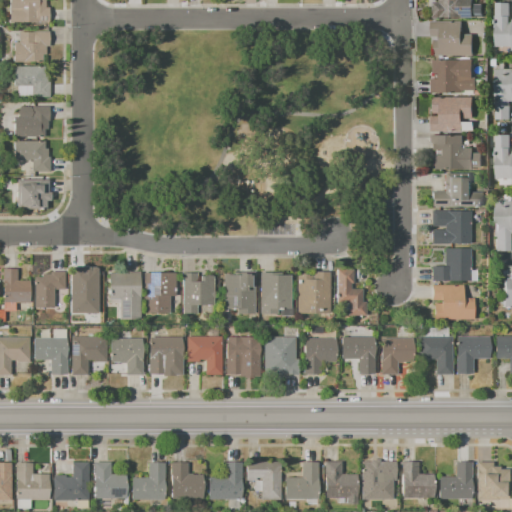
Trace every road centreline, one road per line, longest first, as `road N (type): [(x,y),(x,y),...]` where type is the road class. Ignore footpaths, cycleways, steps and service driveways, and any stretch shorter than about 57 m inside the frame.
road 1 (tertiary): [(511,420),(0,420)]
road 2 (residential): [(334,240),(311,248),(168,248),(82,235),(0,235)]
road 3 (residential): [(399,18),(83,18)]
road 4 (residential): [(398,0),(401,266),(393,288)]
road 5 (residential): [(82,0),(82,235)]
